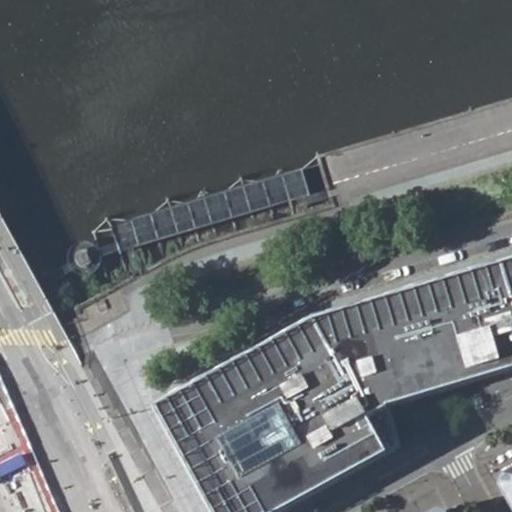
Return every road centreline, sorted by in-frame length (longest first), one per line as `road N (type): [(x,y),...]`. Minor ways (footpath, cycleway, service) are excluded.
road 1 (residential): [(135,345),(511,227)]
road 2 (primary): [(111,511),(0,309)]
road 3 (residential): [(338,511),(450,448)]
